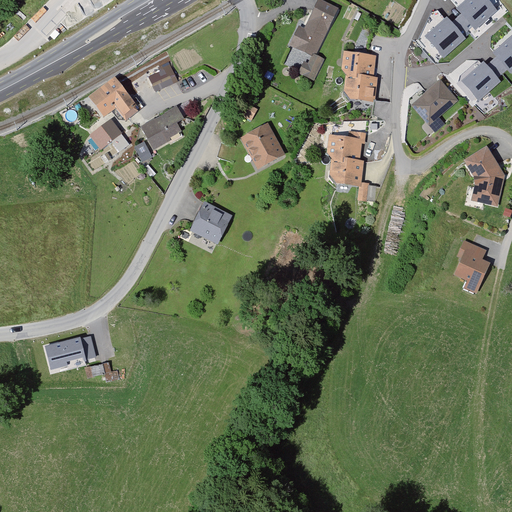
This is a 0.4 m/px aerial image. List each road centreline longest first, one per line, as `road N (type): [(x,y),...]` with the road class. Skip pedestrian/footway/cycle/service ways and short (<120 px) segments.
road 1 (unclassified): [(0,339),(75,325),(100,312),(142,267),(236,69),(247,33),(244,0)]
road 2 (residential): [(425,0),(404,46),(395,98),(403,165),(420,167),(467,133),(493,129),(511,141)]
road 3 (secondary): [(161,0),(0,90)]
